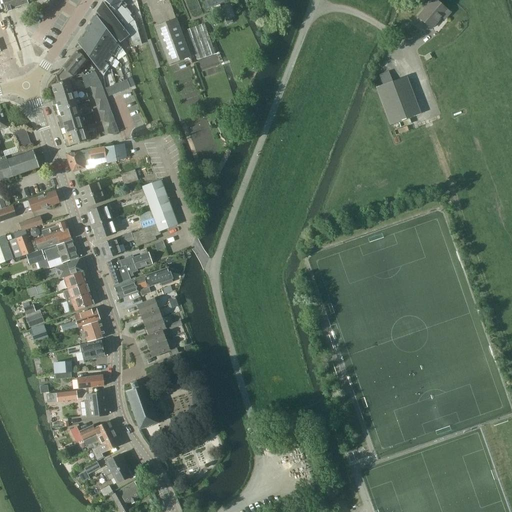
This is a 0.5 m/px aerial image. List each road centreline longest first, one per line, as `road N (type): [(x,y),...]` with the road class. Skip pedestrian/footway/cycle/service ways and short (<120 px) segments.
road 1 (residential): [(315,0),(215,262),(218,302),(266,462),(251,499),(223,511)]
road 2 (tertiary): [(173,511),(118,408),(114,330),(28,81)]
